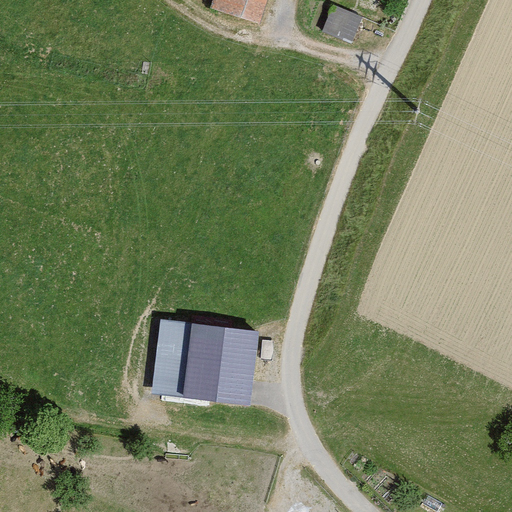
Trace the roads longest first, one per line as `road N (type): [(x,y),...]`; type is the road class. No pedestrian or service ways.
road 1 (track): [(0,384),(102,419),(242,440),(302,440)]
road 2 (track): [(163,0),(199,26),(251,45),(388,72)]
